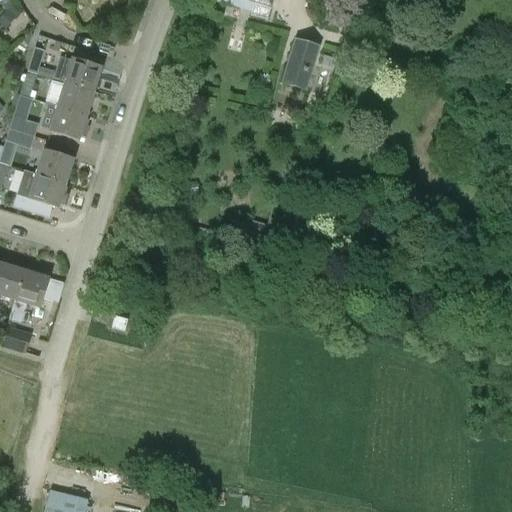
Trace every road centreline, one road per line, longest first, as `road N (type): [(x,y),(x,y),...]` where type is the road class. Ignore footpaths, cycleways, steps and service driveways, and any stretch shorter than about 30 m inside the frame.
road 1 (residential): [(86,249),(149,32)]
road 2 (residential): [(29,441),(86,249)]
